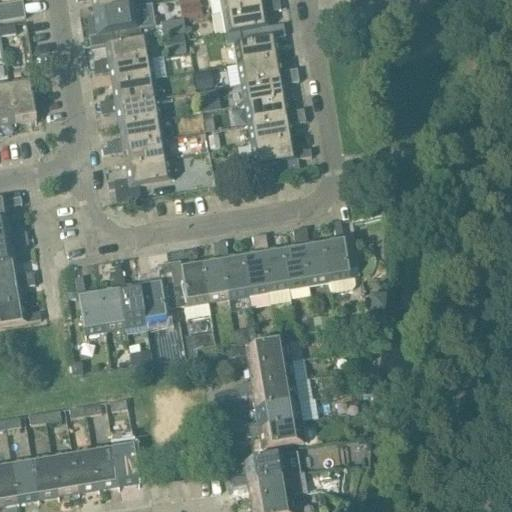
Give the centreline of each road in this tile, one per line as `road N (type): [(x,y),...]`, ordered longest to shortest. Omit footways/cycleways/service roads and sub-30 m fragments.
road 1 (residential): [(85,166),(95,219),(102,233),(117,238),(312,210),(330,196),(333,174),(305,0)]
road 2 (residential): [(58,0),(85,166)]
road 3 (residential): [(486,511),(511,378)]
